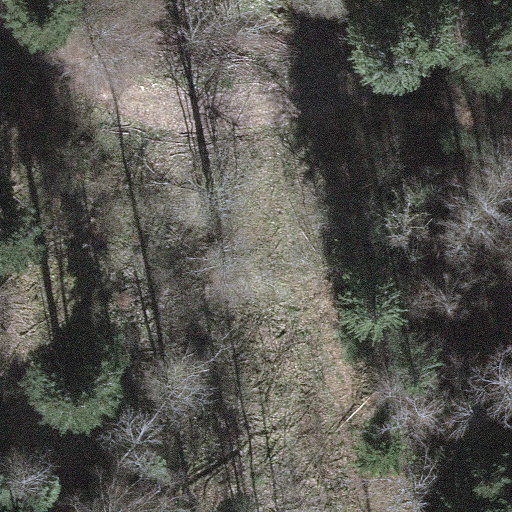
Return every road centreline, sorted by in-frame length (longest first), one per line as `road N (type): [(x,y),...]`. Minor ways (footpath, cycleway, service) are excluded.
road 1 (track): [(0,3),(73,59),(154,90),(264,97),(436,79),(511,40)]
road 2 (track): [(372,511),(264,97)]
